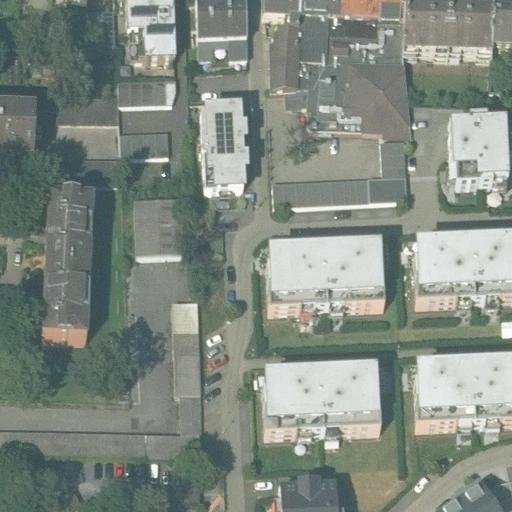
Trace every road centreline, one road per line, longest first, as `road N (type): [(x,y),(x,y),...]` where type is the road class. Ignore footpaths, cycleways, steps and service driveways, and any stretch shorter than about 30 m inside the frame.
road 1 (residential): [(238,511),(231,365),(243,331),(243,253),(262,231)]
road 2 (residential): [(253,0),(262,231)]
road 3 (residential): [(262,231),(429,228)]
